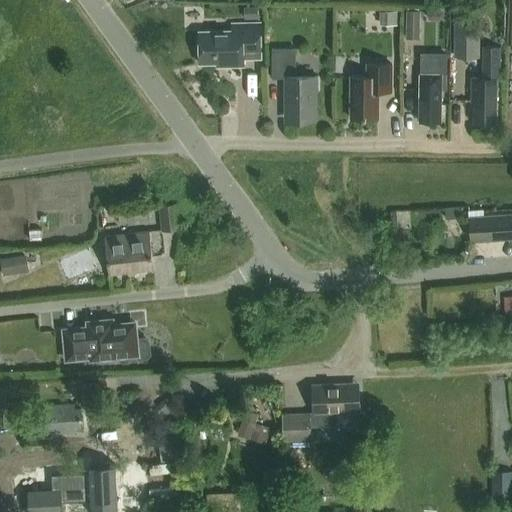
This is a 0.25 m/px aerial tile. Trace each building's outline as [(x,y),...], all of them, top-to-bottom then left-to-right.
[(258,7),(244,7),(245,19),(258,19),(258,7)] [(421,12),(408,11),(407,39),(420,40),(421,12)] [(455,16),(455,57),(470,57),(481,57),(481,32),(481,16),(455,16)] [(244,59),(262,58),(261,24),(232,24),(233,31),(199,32),(200,64),(228,63),(228,67),(244,66),(244,59)] [(496,124),(496,79),(500,79),(500,42),(484,42),(484,79),(471,79),(471,102),(474,102),(474,123),(496,124)] [(296,49),(272,49),(273,79),(287,79),(287,118),(316,118),(316,91),(319,91),(319,77),(296,77),(296,49)] [(421,53),(421,74),(442,74),(447,74),(447,53),(421,53)] [(368,77),(351,77),(351,119),(379,119),(379,92),(392,92),(392,65),(368,64),(368,77)] [(421,74),(420,122),(441,122),(442,74),(421,74)] [(182,204),(163,205),(165,232),(184,231),(182,204)] [(459,207),(444,209),(445,219),(460,217),(459,207)] [(482,218),(468,220),(470,243),(485,242),(511,239),(511,215),(485,218),(482,218)] [(110,275),(154,270),(150,232),(105,236),(110,275)] [(27,254),(1,259),(4,275),(30,271),(27,254)] [(104,326),(104,321),(88,322),(89,328),(64,330),(67,360),(91,358),(91,360),(138,356),(138,359),(148,358),(151,355),(149,342),(146,339),(137,340),(136,323),(104,326)] [(339,413),(354,413),(359,413),(359,414),(361,414),(361,412),(359,412),(359,390),(353,391),(352,384),(314,385),(315,414),(339,413)] [(77,428),(83,428),(82,410),(76,410),(76,405),(38,407),(39,435),(77,433),(77,428)] [(259,415),(246,410),(238,434),(266,444),(271,427),(257,422),(259,415)] [(315,414),(310,414),(311,428),(340,427),(339,413),(315,414)] [(310,414),(283,416),(285,453),(312,453),(311,428),(310,414)] [(160,446),(162,463),(182,461),(178,424),(165,425),(167,445),(160,446)] [(51,440),(28,441),(29,453),(51,451),(51,440)] [(35,493),(33,492),(34,511),(67,511),(67,506),(97,504),(97,511),(123,511),(121,468),(95,469),(96,476),(56,478),(57,491),(35,493)] [(491,499),(511,499),(511,471),(490,471),(491,499)] [(205,494),(205,511),(239,511),(239,494),(205,494)]
